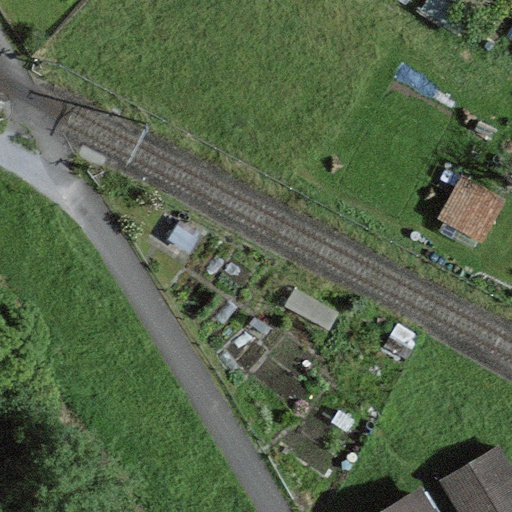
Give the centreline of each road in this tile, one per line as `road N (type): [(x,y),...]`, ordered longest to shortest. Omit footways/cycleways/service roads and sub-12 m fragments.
road 1 (residential): [(274,511),(69,170)]
road 2 (residential): [(0,48),(69,170)]
